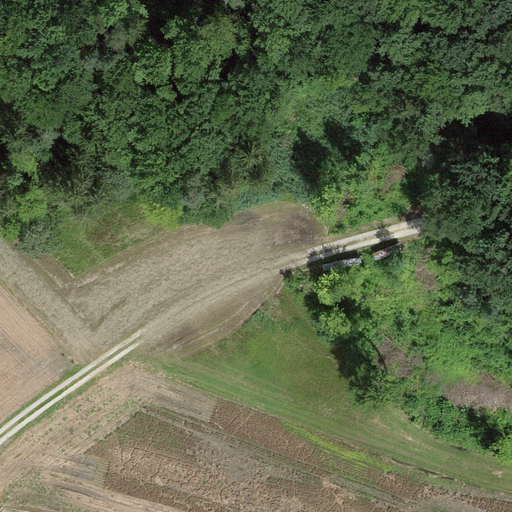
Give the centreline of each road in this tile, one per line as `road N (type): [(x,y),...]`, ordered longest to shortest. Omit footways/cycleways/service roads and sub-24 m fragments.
road 1 (track): [(463,215),(255,272),(183,309),(0,433)]
road 2 (track): [(463,215),(403,116),(307,0)]
